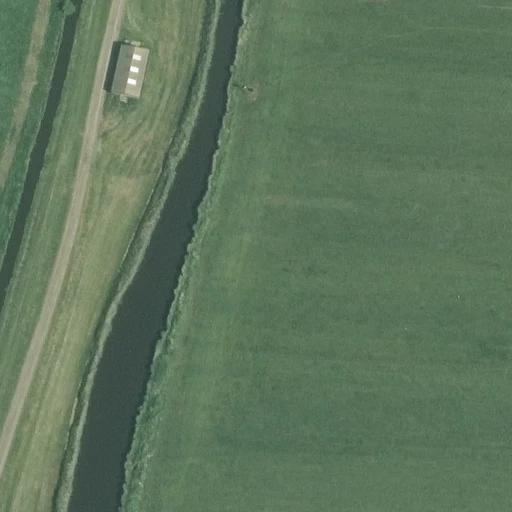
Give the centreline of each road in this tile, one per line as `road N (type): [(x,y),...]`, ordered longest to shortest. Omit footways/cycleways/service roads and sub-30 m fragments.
road 1 (track): [(301,12),(175,511)]
road 2 (track): [(117,0),(69,228),(0,458)]
